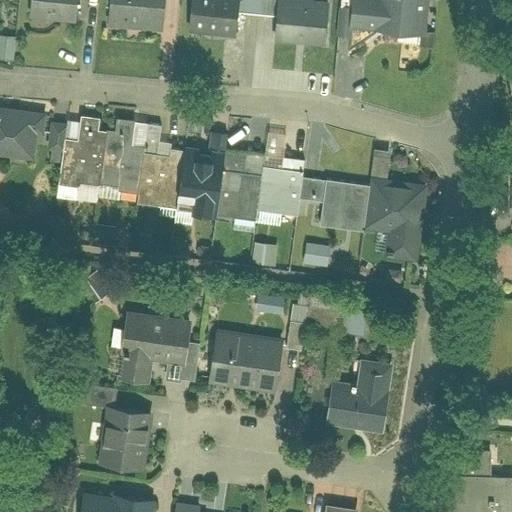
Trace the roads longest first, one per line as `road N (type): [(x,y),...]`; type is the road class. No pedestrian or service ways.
road 1 (residential): [(0,77),(338,113),(464,143)]
road 2 (residential): [(464,143),(403,482)]
road 3 (residential): [(403,482),(224,447)]
road 4 (residential): [(487,0),(464,143)]
